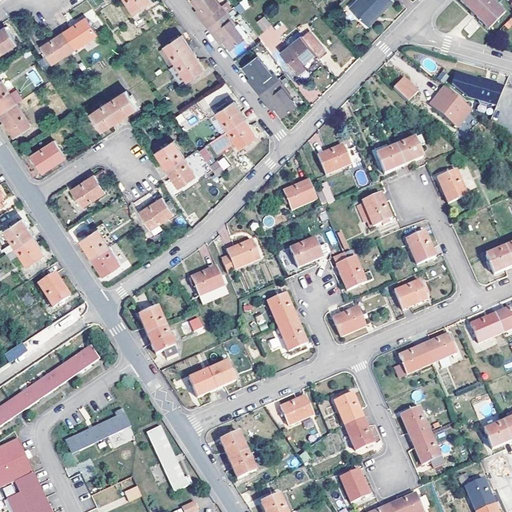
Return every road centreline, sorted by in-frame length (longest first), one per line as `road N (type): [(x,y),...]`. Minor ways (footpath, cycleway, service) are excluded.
road 1 (residential): [(102,307),(204,232),(285,148)]
road 2 (residential): [(135,360),(45,423),(39,436),(74,511)]
road 3 (residential): [(174,0),(285,148)]
road 4 (residential): [(285,148),(402,31)]
road 5 (residential): [(332,363),(182,429)]
road 6 (residential): [(102,307),(30,199)]
road 7 (residential): [(474,301),(356,353)]
road 8 (residential): [(422,187),(474,301)]
road 9 (residential): [(400,465),(356,353)]
road 10 (residential): [(30,199),(100,156),(135,170)]
